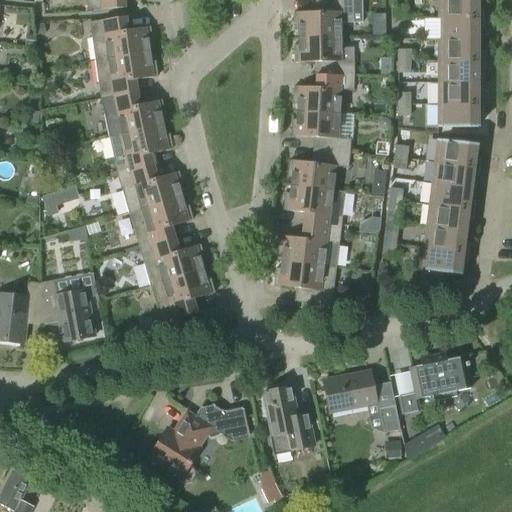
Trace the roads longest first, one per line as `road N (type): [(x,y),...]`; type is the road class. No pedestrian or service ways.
road 1 (residential): [(0,386),(251,344)]
road 2 (residential): [(222,236),(255,219),(267,99),(257,17)]
road 3 (residential): [(251,344),(290,346),(458,315),(478,293)]
road 4 (residential): [(222,236),(183,87),(199,61)]
road 5 (residential): [(137,511),(3,428),(0,404)]
